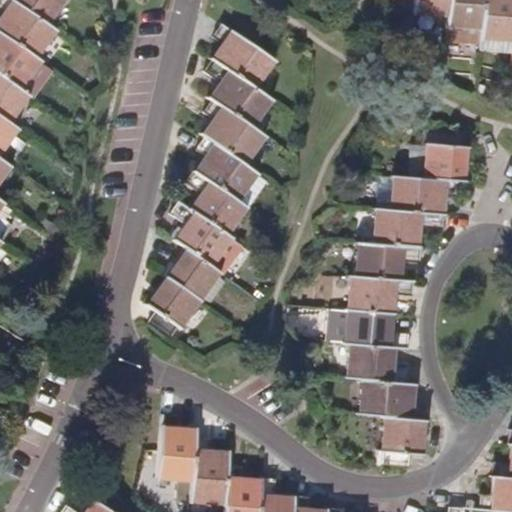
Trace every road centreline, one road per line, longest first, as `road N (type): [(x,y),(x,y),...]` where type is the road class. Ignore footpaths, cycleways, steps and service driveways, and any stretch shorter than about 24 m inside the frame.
road 1 (residential): [(105,370),(168,380),(287,457),(350,486),(410,489),(446,465),(469,434)]
road 2 (residential): [(199,0),(105,370)]
road 3 (residential): [(488,235),(472,233),(452,251),(428,293),(422,356),(469,434)]
road 4 (residential): [(105,370),(35,511)]
